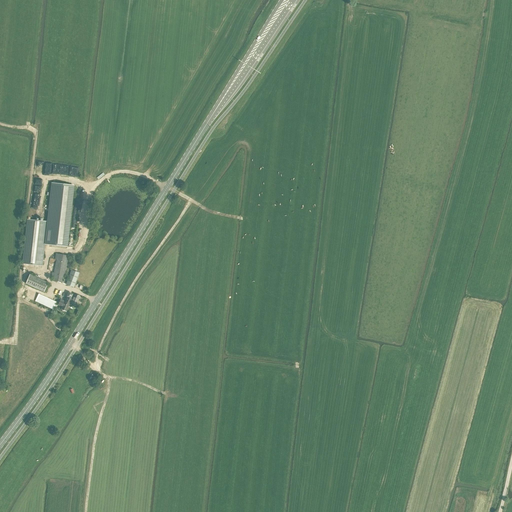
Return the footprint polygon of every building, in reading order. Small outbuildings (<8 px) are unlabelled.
[(52,183),(47,220),(47,222),(37,221),(27,219),(23,259),(22,263),(24,264),(35,265),(42,266),(45,244),(66,246),(73,186),(52,183)] [(58,254),(54,271),(52,281),(62,283),(68,256),(58,254)] [(66,284),(74,287),(79,273),(72,270),(66,284)] [(30,274),(25,284),(44,292),(47,285),(43,283),(43,281),(30,274)] [(20,294),(53,309),(56,302),(24,287),(20,294)] [(70,303),(76,305),(80,296),(75,294),(74,296),(72,295),(73,294),(69,293),(64,303),(63,302),(64,301),(61,299),(58,305),(62,306),(61,309),(62,310),(62,311),(64,312),(65,311),(66,311),(70,303)]
